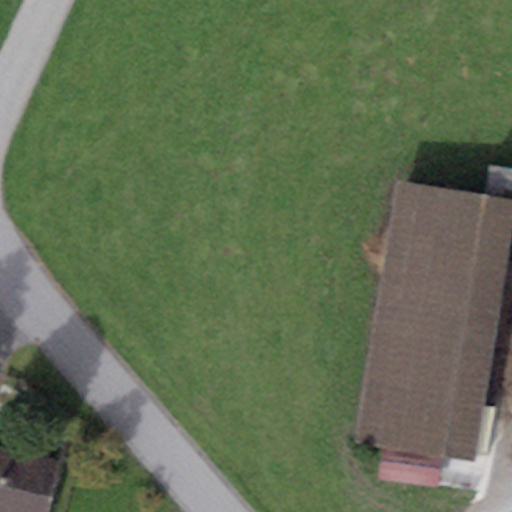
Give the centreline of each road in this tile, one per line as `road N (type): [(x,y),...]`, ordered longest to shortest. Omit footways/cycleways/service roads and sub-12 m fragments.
road 1 (residential): [(0,264),(218,511)]
road 2 (residential): [(0,114),(50,0)]
